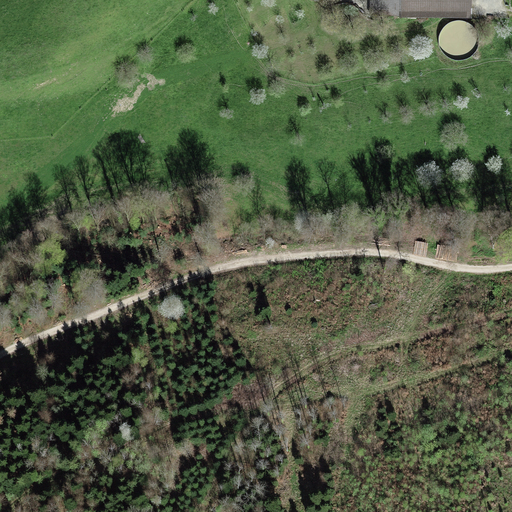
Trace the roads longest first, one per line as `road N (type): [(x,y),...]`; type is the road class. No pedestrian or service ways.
road 1 (track): [(4,511),(35,487),(168,423),(408,383),(511,355)]
road 2 (track): [(0,354),(243,260),(389,252),(457,266),(511,265)]
